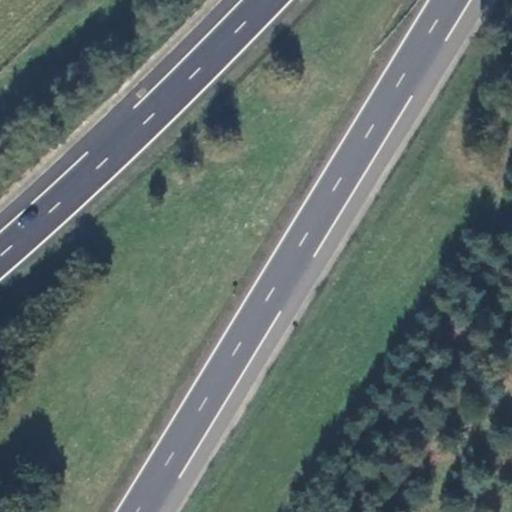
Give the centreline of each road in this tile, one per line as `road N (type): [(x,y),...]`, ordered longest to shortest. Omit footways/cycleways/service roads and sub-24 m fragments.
road 1 (motorway): [(141,511),(455,0)]
road 2 (motorway): [(273,0),(0,264)]
